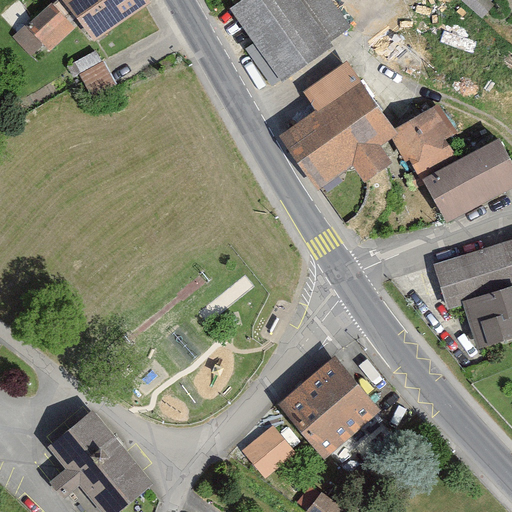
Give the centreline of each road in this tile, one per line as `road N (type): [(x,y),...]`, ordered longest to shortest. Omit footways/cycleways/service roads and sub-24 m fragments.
road 1 (secondary): [(349,276),(178,0)]
road 2 (secondary): [(511,472),(355,285)]
road 3 (residential): [(355,285),(195,465)]
road 4 (residential): [(511,216),(461,228),(349,276)]
road 5 (residential): [(195,465),(62,378)]
